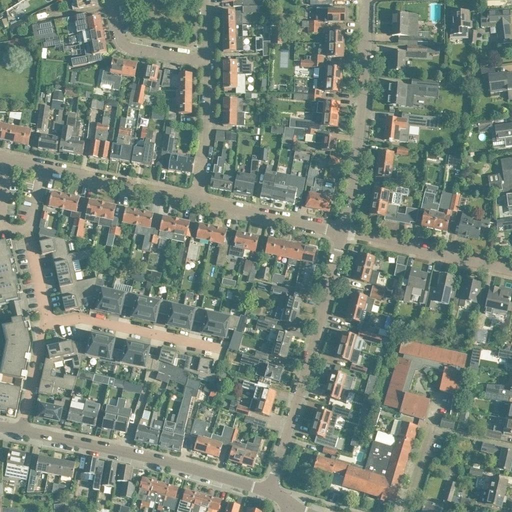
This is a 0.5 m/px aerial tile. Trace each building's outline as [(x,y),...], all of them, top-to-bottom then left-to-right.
[(98,6),(96,0),(71,0),(73,10),(98,6)] [(329,8),(316,8),(316,22),(320,22),(320,23),(328,23),(344,23),(344,17),(345,17),(345,12),(344,12),(344,10),(329,10),(329,8)] [(453,28),(451,28),(451,35),(452,35),(452,38),(466,38),(466,34),(468,34),(468,28),(472,28),(472,25),(468,25),(468,12),(464,12),(464,10),(457,11),(457,12),(453,12),(453,28)] [(487,14),(481,14),(481,28),(496,28),(498,39),(498,45),(511,43),(509,25),(510,25),(511,11),(487,11),(487,14)] [(240,15),(240,12),(222,12),(222,26),(242,25),(242,14),(240,15)] [(418,32),(418,23),(418,15),(393,14),(392,36),(407,37),(407,45),(431,46),(432,39),(429,38),(429,32),(418,32)] [(102,28),(100,17),(88,19),(87,15),(77,17),(78,23),(75,23),(77,33),(102,28)] [(78,23),(77,17),(62,19),(63,26),(75,23),(78,23)] [(54,22),(38,25),(41,39),(57,36),(54,22)] [(242,38),(242,25),(222,26),(223,39),(235,39),(235,38),(242,38)] [(90,43),(104,40),(102,28),(77,33),(79,45),(90,43)] [(344,46),(344,34),(321,33),(321,45),(344,46)] [(54,38),(45,39),(47,48),(55,46),(54,38)] [(243,52),(242,38),(235,38),(235,39),(223,39),(223,52),(243,52)] [(107,53),(104,40),(90,43),(92,54),(86,55),(87,57),(88,64),(101,61),(100,54),(107,53)] [(343,58),(344,46),(321,45),(319,45),(319,50),(318,50),(318,56),(309,55),(308,58),(301,58),(301,61),(323,63),(324,57),(327,57),(327,58),(343,58)] [(405,52),(391,52),(390,71),(404,71),(405,52)] [(87,57),(72,60),(73,67),(88,64),(87,57)] [(103,72),(102,81),(114,84),(113,90),(119,91),(122,76),(125,62),(113,60),(110,73),(103,72)] [(342,81),(342,69),(323,68),(323,63),(301,61),(300,67),(311,67),(319,68),(318,79),(342,81)] [(137,64),(125,62),(122,76),(134,78),(137,64)] [(236,62),(224,62),(224,75),(236,75),(236,62)] [(144,80),(143,87),(137,86),(134,103),(140,105),(142,105),(144,93),(157,96),(157,95),(162,72),(158,71),(159,68),(147,66),(144,80)] [(494,67),(480,69),(481,75),(495,74),(494,67)] [(165,70),(161,87),(170,88),(173,72),(165,70)] [(511,73),(488,77),(490,97),(491,97),(490,90),(498,89),(498,93),(507,92),(508,100),(511,99),(511,73)] [(192,75),(179,74),(179,88),(192,88),(192,75)] [(242,75),(236,75),(224,75),(224,89),(236,89),(236,94),(245,94),(246,94),(246,75),(242,75)] [(342,81),(318,79),(317,79),(316,90),(309,89),(308,95),(321,96),(322,91),(325,92),(341,93),(342,81)] [(411,86),(438,89),(439,81),(412,79),(411,86)] [(134,103),(137,86),(132,85),(129,102),(134,103)] [(390,85),(388,105),(404,107),(411,107),(412,95),(426,97),(426,88),(411,86),(410,86),(390,85)] [(178,100),(178,101),(191,101),(192,88),(179,88),(178,100)] [(339,116),(340,104),(321,102),(321,96),(308,95),(307,101),(318,102),(317,114),(339,116)] [(91,109),(103,111),(104,101),(93,99),(91,109)] [(243,100),(224,99),(223,113),(236,113),(243,113),(243,100)] [(191,115),(191,101),(178,101),(178,100),(172,100),(172,107),(178,107),(178,114),(191,115)] [(39,111),(37,129),(43,130),(45,119),(48,119),(50,107),(40,106),(39,111)] [(166,110),(167,110),(167,109),(153,107),(152,114),(150,113),(149,117),(165,119),(166,110)] [(110,117),(112,110),(106,108),(104,116),(110,117)] [(235,126),(244,126),(244,113),(243,113),(236,113),(223,113),(223,127),(235,127),(235,126)] [(290,120),(289,128),(293,129),(304,129),(304,130),(323,132),(323,127),(337,128),(339,116),(317,114),(313,114),(312,122),(290,120)] [(386,119),(384,141),(399,142),(408,143),(410,123),(433,125),(432,129),(438,129),(439,119),(410,116),(409,121),(402,120),(386,119)] [(109,118),(103,117),(103,124),(101,143),(97,159),(108,160),(111,145),(106,144),(108,132),(107,132),(109,118)] [(73,121),(75,122),(76,119),(67,118),(65,127),(64,127),(59,152),(68,154),(73,121)] [(122,147),(125,126),(126,119),(120,118),(116,146),(113,145),(110,161),(120,162),(122,147)] [(491,120),(478,122),(479,132),(488,131),(488,127),(492,127),(491,120)] [(85,144),(79,143),(80,139),(78,139),(81,123),(75,122),(73,121),(68,154),(83,156),(85,144)] [(101,143),(103,124),(97,123),(94,142),(91,141),(88,157),(97,159),(101,143)] [(165,132),(162,151),(172,153),(175,137),(170,136),(172,123),(166,123),(165,132)] [(511,123),(494,126),(496,141),(511,139),(511,123)] [(7,126),(4,141),(16,144),(19,129),(7,126)] [(132,148),(128,148),(130,136),(129,136),(131,126),(125,126),(122,147),(120,162),(130,164),(132,148)] [(31,131),(19,129),(16,144),(28,146),(31,131)] [(293,130),(285,129),(283,135),(292,137),(293,130)] [(329,133),(323,132),(304,130),(304,129),(293,129),(293,141),(297,141),(297,136),(305,137),(305,135),(315,136),(314,144),(322,145),(321,151),(334,152),(336,138),(329,137),(329,133)] [(40,135),(38,149),(57,152),(59,138),(40,135)] [(141,166),(145,143),(143,141),(140,141),(137,143),(136,146),(134,149),(132,164),(141,166)] [(303,142),(300,156),(310,158),(313,144),(303,142)] [(141,166),(151,167),(155,145),(145,143),(141,166)] [(260,149),(259,162),(267,162),(267,157),(268,155),(268,150),(260,149)] [(221,191),(223,176),(224,164),(225,158),(228,159),(229,151),(223,150),(221,158),(219,158),(218,166),(214,166),(213,174),(212,174),(210,189),(221,191)] [(394,154),(379,152),(377,165),(392,167),(392,166),(394,154)] [(192,174),(195,159),(171,155),(168,170),(192,174)] [(257,173),(259,156),(252,156),(251,173),(257,173)] [(329,156),(328,164),(339,167),(341,159),(329,156)] [(459,167),(460,158),(449,157),(448,166),(459,167)] [(498,174),(488,176),(489,183),(491,192),(496,191),(502,190),(502,191),(511,189),(511,159),(501,161),(503,174),(498,174)] [(398,167),(392,166),(392,167),(377,165),(375,178),(390,180),(393,180),(392,186),(403,188),(404,181),(397,180),(398,167)] [(266,171),(260,199),(272,201),(277,173),(276,173),(266,171)] [(239,174),(235,193),(252,197),(255,183),(256,183),(257,173),(251,173),(250,176),(239,174)] [(277,173),(272,201),(285,204),(290,176),(277,173)] [(231,193),(233,178),(223,176),(221,191),(231,193)] [(290,176),(285,204),(294,205),(295,197),(301,198),(305,179),(290,176)] [(315,179),(316,177),(308,176),(305,186),(314,188),(312,195),(309,194),(305,208),(317,210),(324,181),(315,179)] [(430,196),(431,178),(423,178),(422,196),(430,196)] [(324,181),(317,210),(329,213),(335,184),(324,181)] [(374,190),(372,203),(398,207),(399,208),(401,201),(402,195),(407,196),(408,190),(397,188),(395,194),(393,194),(374,190)] [(502,190),(496,191),(497,197),(503,196),(503,197),(506,196),(508,208),(511,207),(511,189),(502,191),(502,190)] [(63,210),(66,195),(52,192),(51,198),(48,197),(46,206),(63,210)] [(457,210),(460,196),(453,194),(450,211),(457,212),(457,210)] [(66,195),(63,210),(72,212),(70,218),(74,218),(80,220),(81,214),(76,213),(79,198),(66,195)] [(466,197),(460,196),(457,210),(463,212),(466,197)] [(98,224),(103,204),(89,201),(85,221),(98,224)] [(372,203),(370,215),(396,220),(403,221),(402,224),(410,225),(410,223),(404,222),(405,215),(397,214),(398,207),(372,203)] [(111,227),(116,206),(103,204),(98,224),(111,227)] [(434,230),(438,210),(426,208),(421,227),(434,230)] [(136,226),(139,212),(126,209),(122,223),(136,226)] [(405,215),(404,222),(410,223),(416,224),(418,211),(406,209),(405,215)] [(450,213),(438,210),(434,230),(446,233),(450,213)] [(150,229),(153,215),(139,212),(136,226),(134,234),(145,237),(142,251),(150,253),(152,244),(153,236),(155,230),(150,229)] [(481,221),(480,224),(470,222),(471,217),(462,215),(458,235),(478,240),(480,230),(487,231),(489,223),(481,221)] [(155,230),(153,236),(158,237),(171,240),(173,234),(172,234),(175,219),(163,217),(161,225),(156,224),(155,230)] [(186,237),(190,222),(175,219),(172,234),(173,234),(171,240),(183,243),(185,237),(186,237)] [(40,229),(39,234),(41,235),(53,238),(55,231),(44,229),(46,222),(41,221),(39,228),(40,229)] [(210,242),(213,228),(199,225),(196,240),(210,242)] [(114,235),(116,228),(111,227),(107,245),(113,246),(115,235),(114,235)] [(213,228),(210,242),(218,244),(217,248),(219,248),(216,265),(224,267),(225,265),(227,253),(229,245),(224,244),(224,243),(227,230),(213,228)] [(243,257),(248,235),(237,232),(234,247),(231,247),(229,256),(242,259),(243,257)] [(53,238),(39,234),(41,243),(40,243),(42,256),(52,253),(53,259),(69,255),(65,240),(53,238)] [(248,235),(243,257),(248,258),(254,260),(259,237),(248,235)] [(277,257),(280,242),(268,239),(265,254),(277,257)] [(289,260),(292,244),(280,242),(277,257),(288,260),(289,260)] [(0,306),(9,304),(19,302),(21,301),(19,294),(20,294),(19,293),(17,294),(16,287),(18,287),(15,275),(13,276),(11,269),(14,269),(14,268),(11,268),(10,262),(12,261),(10,250),(7,250),(6,243),(1,244),(0,243),(0,306)] [(190,244),(188,249),(187,259),(195,261),(199,245),(190,244)] [(301,262),(304,247),(292,244),(289,260),(288,260),(287,265),(295,266),(297,261),(301,262)] [(180,247),(176,264),(185,266),(187,259),(188,249),(180,247)] [(316,249),(304,247),(301,262),(299,269),(305,271),(305,268),(312,269),(316,249)] [(91,250),(69,255),(53,259),(57,276),(75,272),(73,262),(89,258),(91,250)] [(360,255),(359,261),(357,261),(356,266),(357,266),(357,268),(372,271),(373,265),(380,265),(381,260),(360,255)] [(279,273),(285,275),(288,261),(282,260),(279,273)] [(246,261),(243,274),(248,275),(246,282),(253,283),(256,273),(258,264),(246,261)] [(396,265),(394,276),(402,278),(403,279),(406,267),(396,265)] [(262,268),(259,279),(267,281),(270,270),(262,268)] [(379,273),(372,271),(357,268),(356,269),(355,269),(354,274),(355,274),(354,280),(376,286),(379,273)] [(402,278),(397,301),(401,302),(402,297),(408,298),(410,287),(423,290),(424,290),(427,275),(419,273),(420,270),(412,269),(409,282),(404,280),(404,279),(403,279),(402,278)] [(77,283),(75,272),(57,276),(61,294),(95,286),(96,286),(98,278),(96,278),(97,278),(77,283)] [(447,306),(453,278),(441,275),(437,291),(429,289),(428,293),(426,305),(430,306),(431,303),(447,306)] [(476,304),(481,284),(467,281),(465,293),(462,292),(460,299),(454,298),(453,304),(450,317),(456,318),(459,307),(464,308),(465,301),(476,304)] [(296,285),(296,284),(286,282),(284,289),(286,289),(286,290),(288,291),(294,292),(296,285)] [(310,289),(310,287),(296,283),(296,284),(296,285),(294,292),(308,296),(310,289)] [(93,297),(95,286),(61,294),(65,312),(74,310),(80,311),(81,308),(83,308),(81,299),(93,297)] [(93,297),(92,299),(99,300),(97,310),(108,312),(113,290),(96,286),(95,286),(93,297)] [(272,286),(270,293),(280,295),(286,297),(288,291),(286,290),(286,289),(284,289),(272,286)] [(372,286),(371,292),(383,295),(385,289),(372,286)] [(507,313),(509,302),(510,302),(510,300),(511,294),(498,291),(498,289),(490,288),(484,314),(492,316),(493,310),(507,313)] [(113,290),(108,312),(119,315),(122,305),(128,307),(131,294),(113,290)] [(383,295),(371,292),(370,297),(382,300),(383,295)] [(426,305),(428,293),(422,292),(419,304),(426,305)] [(131,294),(128,307),(134,308),(132,318),(143,320),(148,298),(131,294)] [(299,313),(302,301),(289,297),(289,298),(280,295),(277,305),(277,307),(299,313)] [(375,301),(373,300),(352,295),(351,301),(350,300),(348,305),(350,306),(349,307),(371,313),(375,301)] [(148,298),(143,320),(155,323),(157,313),(163,314),(166,302),(148,298)] [(22,317),(21,312),(19,302),(9,304),(13,319),(22,317)] [(166,302),(163,314),(170,316),(167,326),(179,328),(183,307),(183,306),(173,304),(173,303),(166,302)] [(183,307),(179,328),(190,331),(192,321),(198,322),(201,310),(183,305),(183,306),(183,307)] [(276,326),(276,325),(277,320),(282,321),(282,322),(295,326),(299,313),(277,307),(274,319),(265,317),(265,318),(260,316),(258,320),(259,320),(259,321),(276,326)] [(366,333),(371,313),(349,307),(349,309),(347,308),(346,313),(347,314),(346,319),(359,323),(357,330),(360,332),(361,331),(366,333)] [(201,310),(198,322),(205,324),(203,333),(214,336),(219,313),(201,310)] [(219,313),(214,336),(225,338),(227,329),(235,330),(239,318),(219,313)] [(478,314),(475,330),(482,331),(485,315),(478,314)] [(240,316),(236,332),(238,333),(243,334),(247,318),(240,316)] [(25,319),(1,324),(2,329),(5,328),(8,344),(4,364),(1,376),(23,381),(25,368),(27,362),(24,362),(26,355),(28,356),(30,343),(28,331),(25,331),(24,325),(26,324),(26,323),(25,319)] [(283,327),(276,325),(276,326),(259,321),(257,329),(269,333),(267,342),(269,343),(269,342),(289,348),(293,336),(281,332),(283,327)] [(389,332),(379,329),(378,336),(388,338),(389,332)] [(339,339),(338,344),(339,344),(339,346),(353,350),(360,352),(364,340),(378,344),(380,336),(373,334),(373,335),(366,333),(361,331),(360,332),(359,338),(342,333),(340,339),(339,339)] [(234,332),(229,349),(238,352),(243,335),(234,332)] [(83,344),(80,356),(82,357),(98,360),(103,338),(91,335),(89,345),(83,344)] [(103,338),(98,360),(115,364),(118,351),(112,350),(114,340),(103,338)] [(164,339),(162,348),(173,351),(175,342),(164,339)] [(403,360),(398,358),(384,406),(401,411),(400,413),(424,421),(430,402),(407,396),(415,370),(417,370),(422,367),(423,366),(445,371),(440,391),(456,395),(462,373),(460,372),(461,368),(464,369),(467,356),(402,341),(399,354),(404,355),(403,360)] [(71,342),(59,345),(63,362),(72,360),(73,368),(73,369),(79,370),(82,357),(80,356),(83,344),(76,342),(72,343),(71,342)] [(286,360),(289,348),(269,342),(269,343),(266,354),(256,351),(254,357),(266,361),(268,355),(272,356),(286,360)] [(118,351),(115,364),(133,368),(138,346),(127,343),(124,353),(118,351)] [(47,354),(44,370),(51,371),(53,372),(54,364),(63,362),(59,345),(47,347),(48,354),(47,354)] [(138,346),(133,368),(144,370),(147,370),(151,371),(154,357),(147,356),(149,348),(138,346)] [(337,352),(335,358),(350,362),(357,364),(360,352),(353,350),(339,346),(338,347),(337,347),(335,352),(337,352)] [(507,364),(511,364),(511,352),(500,350),(499,357),(508,358),(507,364)] [(191,373),(194,358),(183,356),(179,355),(161,351),(160,359),(154,357),(151,371),(158,373),(162,363),(173,367),(176,368),(178,360),(186,362),(184,369),(184,371),(189,373),(191,373)] [(258,369),(257,369),(255,375),(279,382),(283,370),(266,365),(267,362),(243,355),(241,363),(258,369)] [(213,362),(194,358),(191,373),(191,374),(192,373),(208,379),(208,382),(207,383),(213,385),(219,372),(211,370),(213,362)] [(169,377),(173,367),(162,363),(158,373),(169,377)] [(351,364),(350,370),(362,374),(364,368),(351,364)] [(176,368),(173,367),(169,377),(185,383),(189,373),(184,371),(176,368)] [(95,375),(80,370),(79,376),(94,380),(95,375)] [(328,377),(327,382),(328,383),(328,384),(342,389),(349,391),(353,378),(346,376),(331,372),(330,378),(328,377)] [(73,392),(75,382),(63,380),(50,377),(49,383),(41,381),(39,394),(56,398),(57,396),(56,396),(58,388),(72,391),(73,392)] [(178,416),(170,450),(181,453),(185,437),(183,437),(184,433),(183,432),(193,390),(198,392),(200,383),(187,380),(185,387),(178,416)] [(244,381),(242,389),(255,393),(253,399),(259,401),(258,401),(272,405),(276,393),(270,391),(271,386),(258,383),(257,385),(244,381)] [(347,398),(349,391),(342,389),(328,384),(327,386),(326,386),(324,391),(326,391),(324,397),(349,404),(351,399),(347,398)] [(511,385),(511,387),(502,385),(501,390),(488,387),(487,393),(495,395),(510,398),(511,398),(511,385)] [(0,409),(0,410),(0,411),(0,412),(8,414),(9,411),(16,413),(21,391),(0,386),(0,409)] [(511,403),(509,403),(510,398),(495,395),(494,401),(507,404),(505,419),(511,420),(511,403)] [(81,424),(84,412),(87,400),(72,397),(70,409),(67,421),(81,424)] [(41,406),(39,417),(58,421),(61,411),(67,412),(70,399),(62,398),(62,403),(55,401),(53,408),(41,406)] [(118,416),(114,431),(127,434),(130,419),(132,410),(124,408),(125,405),(126,400),(118,399),(116,408),(119,409),(119,410),(118,416)] [(269,418),(272,405),(258,401),(259,401),(253,399),(252,399),(249,408),(237,405),(237,407),(230,406),(228,411),(231,412),(248,417),(249,412),(269,418)] [(456,420),(460,400),(453,399),(449,418),(456,420)] [(84,412),(81,424),(95,427),(98,416),(100,406),(86,403),(84,412)] [(105,413),(102,429),(114,431),(118,416),(119,410),(119,409),(116,408),(107,406),(105,413)] [(314,415),(313,420),(314,421),(314,422),(335,429),(339,416),(349,419),(351,412),(338,409),(333,407),(331,414),(318,410),(316,416),(314,415)] [(375,407),(370,423),(377,425),(382,409),(375,407)] [(178,416),(172,415),(170,422),(167,422),(164,432),(163,432),(159,447),(170,450),(178,416)] [(150,428),(153,429),(154,422),(151,422),(152,419),(149,419),(148,422),(141,420),(139,426),(135,441),(146,444),(150,428)] [(255,419),(252,429),(256,430),(257,426),(266,428),(267,423),(255,419)] [(442,419),(440,426),(453,429),(455,422),(442,419)] [(511,435),(511,420),(505,419),(503,427),(495,425),(493,432),(486,430),(484,437),(500,441),(501,435),(510,437),(510,435),(511,435)] [(206,455),(212,435),(204,433),(206,426),(202,425),(203,423),(195,420),(194,423),(190,436),(195,437),(198,438),(194,451),(206,455)] [(150,428),(146,444),(157,447),(161,431),(163,423),(155,421),(154,422),(153,429),(150,428)] [(335,429),(314,422),(313,424),(312,423),(310,428),(312,429),(310,435),(316,436),(314,444),(324,447),(335,451),(340,436),(333,434),(335,429)] [(410,453),(417,427),(402,423),(396,441),(376,435),(373,442),(410,453)] [(212,435),(206,455),(219,458),(222,446),(227,447),(232,430),(224,427),(221,438),(212,435)] [(232,430),(227,447),(232,449),(229,461),(241,465),(247,446),(246,446),(235,442),(238,432),(232,430)] [(253,445),(247,443),(246,446),(247,446),(241,465),(253,469),(262,439),(255,437),(253,445)] [(410,453),(373,442),(365,468),(337,460),(333,473),(346,477),(343,486),(378,497),(377,500),(384,502),(385,499),(395,502),(410,453)] [(511,450),(503,448),(482,443),(481,452),(500,456),(498,469),(510,472),(511,463),(511,450)] [(333,473),(337,460),(339,452),(335,451),(324,447),(323,452),(332,455),(330,461),(317,458),(314,469),(332,475),(333,473)] [(5,477),(26,481),(29,468),(23,467),(25,454),(18,453),(18,452),(13,451),(12,452),(10,451),(5,477)] [(48,474),(51,460),(39,457),(36,471),(31,470),(28,486),(35,487),(36,477),(40,478),(41,473),(48,474)] [(99,491),(104,463),(98,462),(99,459),(87,457),(84,474),(95,476),(93,490),(99,491)] [(60,477),(63,462),(51,460),(48,474),(60,477)] [(75,464),(63,462),(60,477),(72,479),(75,464)] [(114,488),(118,466),(118,465),(107,463),(103,486),(114,488)] [(130,484),(131,479),(133,468),(126,467),(126,466),(122,465),(122,466),(120,466),(117,482),(124,483),(122,493),(124,494),(124,498),(133,500),(135,485),(130,484)] [(484,471),(479,470),(471,468),(470,470),(463,469),(462,473),(469,475),(469,474),(482,477),(484,471)] [(505,495),(508,482),(486,477),(485,483),(490,484),(488,491),(505,495)] [(145,507),(152,481),(143,479),(140,490),(137,500),(142,501),(141,506),(145,507)] [(154,505),(160,484),(152,481),(145,507),(149,508),(150,504),(154,505)] [(449,482),(444,501),(450,503),(456,484),(449,482)] [(165,502),(169,486),(160,484),(154,505),(158,506),(157,510),(161,511),(164,501),(165,502)] [(164,501),(162,508),(174,511),(177,500),(175,499),(178,489),(169,486),(165,502),(164,501)] [(180,501),(177,511),(189,511),(190,509),(191,509),(192,504),(193,502),(194,502),(195,501),(194,501),(195,499),(192,498),(193,495),(191,495),(192,493),(186,491),(183,501),(180,501)] [(501,509),(505,495),(488,491),(486,499),(481,498),(480,504),(501,509)] [(198,511),(199,511),(204,496),(192,493),(191,495),(193,495),(192,498),(195,499),(194,501),(195,501),(194,502),(193,502),(192,504),(191,509),(190,509),(189,511),(198,511)] [(199,511),(198,511),(207,511),(209,509),(208,509),(209,507),(208,507),(209,505),(209,503),(212,504),(213,501),(215,501),(215,499),(204,496),(199,511)] [(462,498),(462,499),(460,504),(475,508),(476,502),(462,498)] [(218,511),(221,501),(215,499),(215,501),(213,501),(212,504),(209,503),(209,505),(208,507),(209,507),(208,509),(209,509),(207,511),(211,511),(212,510),(218,511)] [(455,511),(456,510),(458,504),(453,503),(451,502),(448,511),(455,511)] [(226,511),(238,511),(240,506),(229,503),(226,511)] [(441,511),(443,508),(425,503),(422,511),(441,511)]
